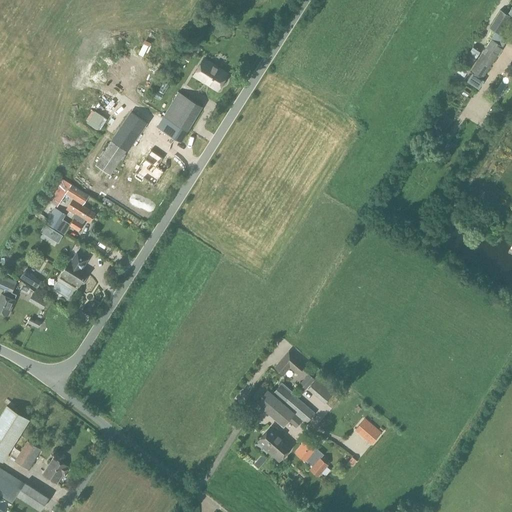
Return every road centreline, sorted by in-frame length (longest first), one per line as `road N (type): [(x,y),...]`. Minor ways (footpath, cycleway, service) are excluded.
road 1 (tertiary): [(306,0),(79,357),(54,376)]
road 2 (unclassified): [(65,511),(110,439),(54,376)]
